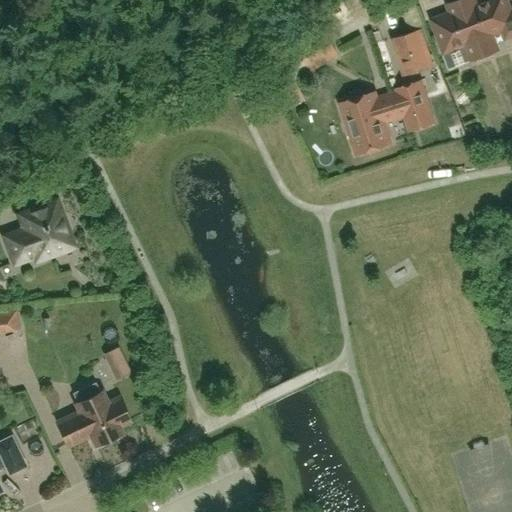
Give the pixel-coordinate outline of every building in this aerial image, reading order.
[(505,0),(487,0),(479,3),(478,0),(455,0),(448,3),(451,10),(432,17),(445,50),(466,42),(473,59),(489,53),(483,36),(503,28),(506,36),(511,33),(511,12),(510,13),(505,0)] [(290,45),(276,53),(292,82),(337,56),(322,28),(290,45)] [(420,29),(393,38),(404,74),(432,65),(420,29)] [(391,143),(385,122),(405,115),(410,130),(434,123),(421,81),(397,89),(398,92),(377,99),(375,93),(341,104),(357,154),(391,143)] [(63,218),(56,200),(27,211),(23,220),(26,221),(22,229),(4,236),(14,263),(34,255),(36,260),(60,251),(59,247),(72,242),(67,228),(68,226),(65,219),(63,218)] [(0,309),(0,331),(20,329),(17,308),(0,309)] [(113,376),(130,372),(122,340),(106,344),(113,376)] [(79,411),(56,422),(68,445),(90,434),(95,444),(100,442),(101,446),(118,438),(116,434),(121,432),(117,423),(125,419),(117,402),(109,406),(101,391),(76,403),(79,411)] [(0,490),(2,490),(0,486),(0,467),(5,465),(9,473),(25,465),(11,436),(0,440),(0,490)]
